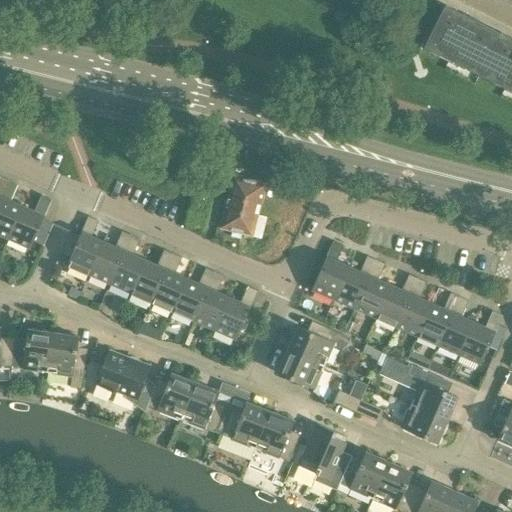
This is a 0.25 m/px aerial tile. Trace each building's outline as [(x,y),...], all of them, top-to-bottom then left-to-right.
[(423,47),(511,90),(511,38),(444,5),(423,47)] [(220,228),(261,238),(266,218),(257,216),(265,184),(233,176),(232,179),(229,178),(226,188),(230,189),(220,228)] [(0,199),(8,181),(0,177),(0,199)] [(0,199),(0,235),(8,239),(22,206),(10,201),(17,185),(8,181),(0,199)] [(187,226),(202,230),(213,188),(198,184),(187,226)] [(22,206),(8,239),(30,249),(33,241),(43,245),(52,224),(42,219),(51,200),(41,196),(34,211),(22,206)] [(67,265),(89,275),(103,242),(91,237),(98,221),(88,216),(79,236),(70,231),(60,253),(70,257),(67,265)] [(89,275),(109,284),(131,235),(122,231),(115,247),(103,242),(89,275)] [(109,284),(130,293),(145,260),(133,255),(140,239),(131,235),(109,284)] [(311,290),(333,300),(348,267),(336,261),(343,246),(333,241),(311,290)] [(130,293),(151,302),(173,254),(164,250),(157,265),(145,260),(130,293)] [(151,302),(172,312),(186,279),(174,273),(181,258),(173,254),(151,302)] [(333,300),(354,309),(376,260),(367,256),(360,272),(348,267),(333,300)] [(354,309),(375,318),(390,285),(378,280),(385,264),(376,260),(354,309)] [(172,312),(193,321),(214,272),(206,268),(198,284),(186,279),(172,312)] [(193,321),(214,330),(228,297),(216,292),(223,276),(214,272),(193,321)] [(375,318),(396,327),(417,278),(409,275),(402,290),(390,285),(375,318)] [(396,327),(417,336),(431,303),(419,298),(426,282),(417,278),(396,327)] [(228,297),(214,330),(236,340),(239,332),(249,336),(258,315),(249,310),(257,291),(247,287),(240,302),(228,297)] [(70,288),(67,294),(77,299),(80,293),(70,288)] [(417,336),(438,346),(459,297),(450,293),(443,309),(431,303),(417,336)] [(438,346),(458,355),(473,322),(461,317),(468,301),(459,297),(438,346)] [(101,303),(97,308),(106,315),(110,310),(101,303)] [(473,322),(458,355),(480,365),(495,333),(502,336),(506,328),(498,325),(502,316),(492,311),(485,327),(473,322)] [(298,327),(287,350),(324,366),(334,343),(341,347),(343,347),(345,346),(347,345),(350,338),(316,323),(312,333),(298,327)] [(22,369),(47,373),(53,333),(28,329),(26,344),(13,342),(11,366),(22,368),(22,369)] [(53,333),(47,373),(72,376),(70,388),(81,389),(84,369),(85,359),(86,354),(75,352),(78,337),(53,333)] [(1,366),(11,366),(13,342),(0,342),(0,367),(1,367),(1,366)] [(324,366),(287,350),(277,373),(314,389),(324,366)] [(145,411),(147,406),(155,385),(144,381),(150,366),(138,362),(137,364),(129,361),(130,358),(110,351),(97,384),(100,385),(96,394),(98,397),(106,400),(109,398),(111,393),(116,394),(117,392),(136,399),(134,403),(145,411)] [(412,351),(408,359),(448,374),(452,366),(412,351)] [(446,385),(447,381),(426,372),(408,364),(407,366),(387,357),(381,371),(418,387),(411,404),(447,420),(457,397),(443,391),(446,385)] [(157,410),(180,420),(195,382),(171,373),(166,388),(156,384),(155,385),(147,406),(157,410)] [(204,428),(214,432),(223,410),(213,406),(218,391),(195,382),(180,420),(204,429),(204,428)] [(334,402),(356,412),(361,400),(339,390),(334,402)] [(497,439),(511,445),(511,403),(503,399),(494,421),(504,425),(497,439)] [(361,400),(356,412),(377,422),(383,410),(361,400)] [(226,411),(218,433),(232,439),(231,440),(255,449),(269,411),(246,402),(240,417),(226,411)] [(447,420),(411,404),(400,427),(437,443),(447,420)] [(269,411),(255,449),(278,458),(279,457),(289,461),(297,439),(287,435),(293,420),(269,411)] [(337,492),(340,483),(350,462),(338,456),(346,438),(316,425),(297,467),(316,475),(313,481),(337,492)] [(349,489),(372,499),(389,462),(366,452),(359,466),(350,462),(340,483),(350,488),(349,489)] [(396,508),(404,511),(405,511),(415,491),(405,487),(412,472),(389,462),(372,499),(395,509),(396,508)] [(444,511),(454,491),(431,481),(425,495),(415,491),(405,511),(444,511)] [(472,511),(477,501),(454,491),(444,511),(472,511)]
